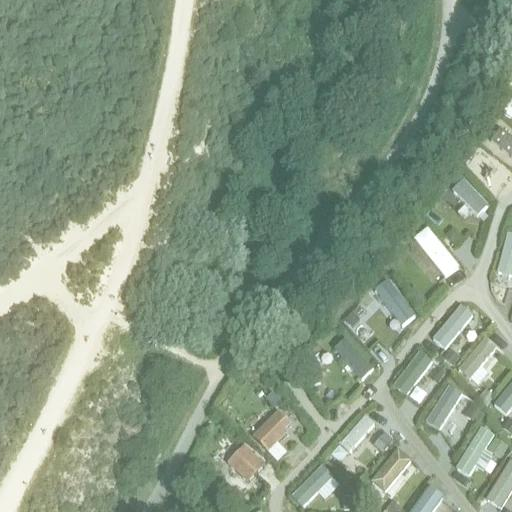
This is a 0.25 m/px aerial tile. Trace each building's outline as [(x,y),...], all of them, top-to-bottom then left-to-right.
[(511,142),(500,133),(490,145),(511,161),(511,142)] [(486,210),(462,185),(451,195),(476,220),(486,210)] [(458,272),(426,233),(412,244),(444,284),(458,272)] [(511,283),(511,279),(511,238),(506,237),(495,279),(511,283)] [(413,322),(386,286),(372,296),(399,332),(413,322)] [(443,354),(470,321),(458,312),(432,345),(443,354)] [(373,374),(344,344),(332,355),(361,386),(373,374)] [(494,355),(483,345),(457,376),(467,385),(494,355)] [(405,401),(430,367),(418,358),(392,392),(405,401)] [(504,420),(511,410),(511,386),(492,411),(504,420)] [(438,436),(460,400),(447,392),(425,428),(438,436)] [(278,414),(252,441),(277,465),(286,456),(277,447),(288,436),(286,434),(291,428),(278,414)] [(372,431),(364,422),(339,448),(347,456),(372,431)] [(468,482),(493,441),(479,433),(455,475),(468,482)] [(265,469),(245,450),(228,468),(248,487),(265,469)] [(408,468),(395,457),(369,488),(382,500),(408,468)] [(492,511),(501,511),(511,494),(511,468),(508,466),(484,507),(492,511)] [(302,511),(331,483),(321,472),(290,503),(298,511),(302,511)] [(435,511),(442,504),(427,493),(413,511),(435,511)]
